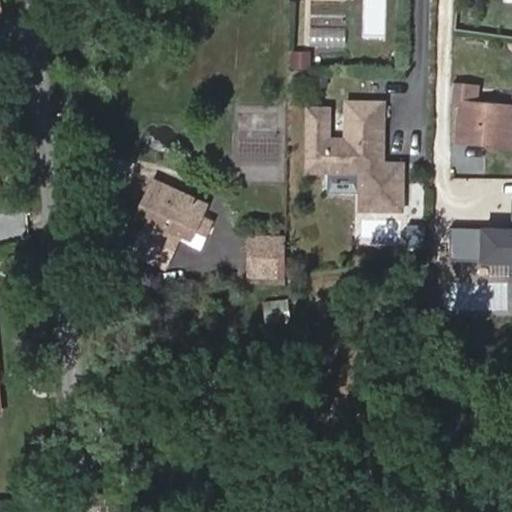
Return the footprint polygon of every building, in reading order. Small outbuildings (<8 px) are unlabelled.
[(449,85),(448,105),(458,105),(456,126),(455,141),(511,145),(511,125),(511,104),(476,102),(477,88),(449,85)] [(329,109),(308,109),(307,164),(325,165),(325,172),(360,173),(360,193),(401,194),(402,167),(382,166),(382,159),(377,159),(377,151),(383,151),(383,104),(347,103),(346,140),(328,139),(329,109)] [(458,105),(448,105),(447,125),(456,126),(458,105)] [(205,206),(153,182),(138,212),(147,216),(134,251),(164,266),(180,231),(191,235),(205,206)] [(487,194),(451,191),(448,219),(484,223),(487,194)] [(330,192),(314,192),(314,213),(329,213),(330,192)] [(401,194),(360,193),(359,211),(401,212),(401,194)] [(511,195),(508,195),(503,235),(511,233),(511,195)] [(469,229),(447,232),(449,246),(472,241),(469,229)] [(247,266),(285,270),(286,238),(249,235),(247,266)]
